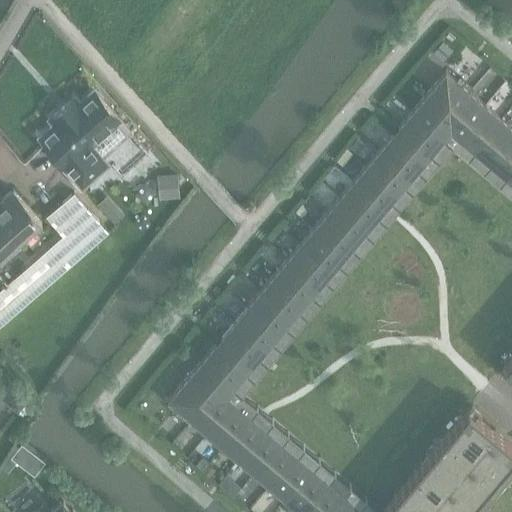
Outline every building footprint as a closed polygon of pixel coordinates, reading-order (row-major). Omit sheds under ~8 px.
[(452,49),(442,41),(433,52),(443,60),(452,49)] [(451,130),(511,181),(511,126),(446,70),(398,126),(430,154),(451,130)] [(94,89),(79,103),(74,96),(50,117),(55,123),(36,140),(79,189),(110,162),(121,174),(148,150),(94,89)] [(426,160),(393,132),(220,337),(253,364),(426,160)] [(357,137),(350,146),(352,147),(357,152),(365,144),(359,139),(357,137)] [(0,200),(0,256),(40,220),(13,189),(0,200)] [(0,325),(109,230),(74,190),(46,215),(64,235),(0,289),(0,325)] [(301,511),(367,511),(228,394),(248,370),(216,342),(168,399),(301,511)] [(511,380),(511,354),(499,369),(511,380)] [(18,398),(11,407),(20,414),(27,405),(18,398)] [(462,511),(511,453),(511,443),(493,427),(497,423),(472,402),(380,511),(381,511),(462,511)] [(26,444),(25,443),(14,458),(37,476),(48,462),(26,444)] [(202,470),(207,464),(200,458),(195,464),(202,470)] [(202,470),(208,475),(213,469),(207,464),(202,470)] [(75,511),(72,509),(70,510),(62,500),(49,510),(44,504),(33,511),(75,511)]
